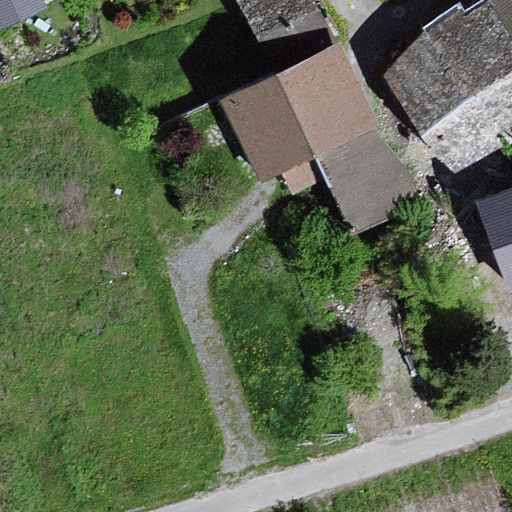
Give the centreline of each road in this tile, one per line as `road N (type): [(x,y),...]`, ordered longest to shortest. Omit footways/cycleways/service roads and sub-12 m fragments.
road 1 (track): [(257,194),(207,253),(196,287),(257,495)]
road 2 (unclassified): [(204,511),(511,415)]
